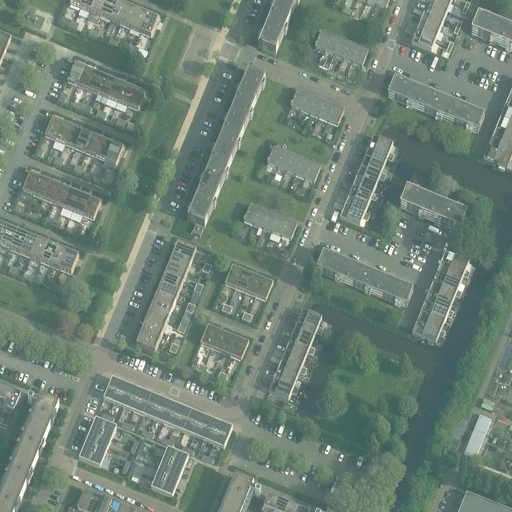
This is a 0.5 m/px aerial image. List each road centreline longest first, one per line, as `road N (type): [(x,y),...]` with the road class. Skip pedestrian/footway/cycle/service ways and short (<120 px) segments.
road 1 (residential): [(99,361),(226,51)]
road 2 (residential): [(0,110),(29,38),(61,51),(3,191)]
road 3 (residential): [(239,419),(313,232)]
road 4 (residential): [(99,361),(239,419)]
road 5 (residential): [(313,232),(364,107)]
road 6 (residential): [(425,280),(443,236),(414,224),(396,267)]
road 7 (residential): [(172,511),(56,464)]
road 8 (residential): [(498,103),(511,72),(460,51),(447,81)]
